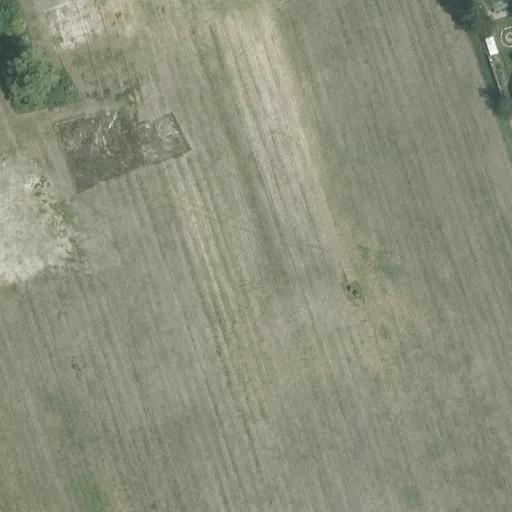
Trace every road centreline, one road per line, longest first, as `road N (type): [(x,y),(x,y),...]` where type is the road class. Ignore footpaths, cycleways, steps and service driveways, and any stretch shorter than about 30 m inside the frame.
road 1 (residential): [(31,240),(44,272),(399,239)]
road 2 (residential): [(31,240),(363,128)]
road 3 (residential): [(464,436),(204,511)]
road 4 (residential): [(399,239),(464,436)]
